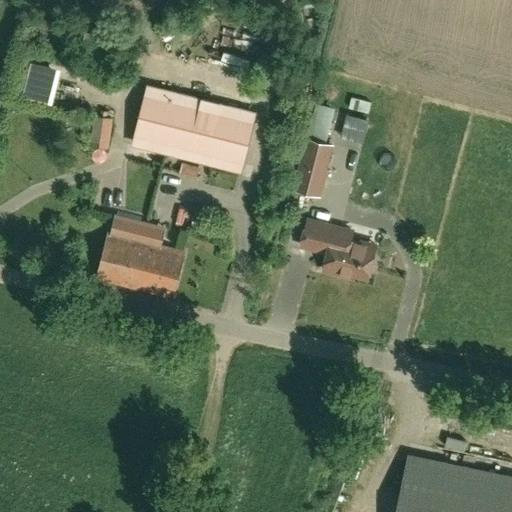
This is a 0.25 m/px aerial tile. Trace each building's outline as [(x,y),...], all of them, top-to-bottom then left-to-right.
[(241,169),(255,111),(150,86),(136,143),(241,169)] [(112,121),(96,119),(92,142),(108,145),(112,121)] [(328,144),(309,139),(308,138),(301,163),(295,188),(319,195),(325,169),(332,145),(328,144)] [(114,216),(109,234),(108,234),(98,276),(172,295),(183,252),(151,244),(155,226),(114,216)] [(352,231),(341,228),(308,220),(301,245),(328,252),(324,269),(353,277),(354,273),(368,277),(368,275),(374,271),(376,262),(373,257),(375,249),(362,245),(363,242),(350,239),(352,231)] [(511,511),(511,497),(405,475),(397,511),(511,511)]
